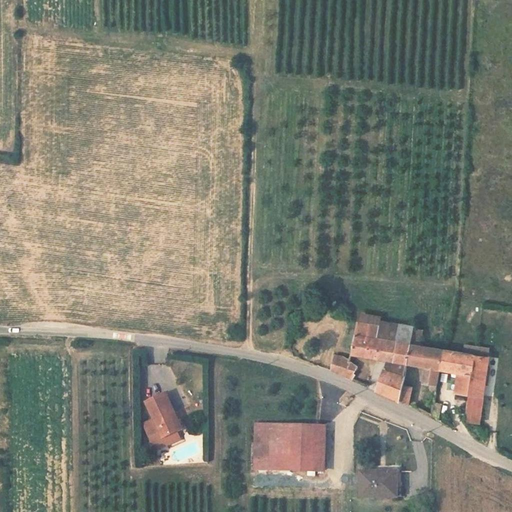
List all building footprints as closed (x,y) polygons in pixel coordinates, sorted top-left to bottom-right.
[(405,366),(409,344),(412,326),(398,324),(395,341),(375,338),(377,326),(356,322),(350,356),(385,362),(374,392),(398,401),(402,386),(405,366)] [(439,372),(442,351),(409,344),(405,366),(423,369),(422,384),(429,386),(430,391),(435,395),(439,372)] [(484,400),(490,358),(442,351),(439,372),(457,374),(454,394),(467,397),(464,413),(470,414),(472,399),(484,400)] [(352,380),(358,367),(343,357),(334,356),(330,370),(352,380)] [(406,405),(410,388),(402,386),(398,401),(406,405)] [(188,426),(179,406),(175,407),(168,391),(148,399),(155,416),(145,420),(157,446),(168,441),(166,435),(179,430),(188,426)] [(480,426),(484,400),(472,399),(470,414),(468,423),(480,426)] [(316,469),(317,424),(256,423),(254,469),(316,469)] [(182,436),(179,430),(166,435),(168,441),(182,436)] [(396,503),(396,471),(355,471),(354,502),(396,503)]
